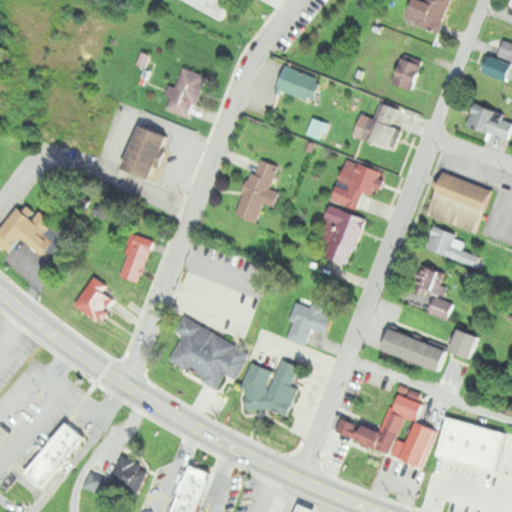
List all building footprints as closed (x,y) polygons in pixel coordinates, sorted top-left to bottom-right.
[(279,0),(278,3),(272,0),(234,0),(224,19),(187,0),(279,0)] [(451,0),(439,32),(407,20),(414,0),(451,0)] [(511,59),(498,54),(504,38),(511,40),(511,59)] [(480,70),(486,54),(511,63),(511,69),(508,80),(480,70)] [(414,88),(395,81),(404,58),(423,65),(414,88)] [(316,101),(280,88),(289,64),(325,78),(316,101)] [(191,118),(169,110),(185,67),(206,74),(191,118)] [(348,92),(331,85),(333,81),(349,87),(348,92)] [(377,116),(383,101),(402,108),(396,124),(401,126),(393,147),(365,136),(373,114),(377,116)] [(501,117),(511,121),(511,136),(511,139),(468,123),(476,101),(503,111),(501,117)] [(308,133),(314,117),(330,123),(324,139),(308,133)] [(155,178),(126,168),(142,125),(171,135),(155,178)] [(259,172),(264,158),(281,164),(273,187),(283,191),(278,206),(267,202),(259,222),(240,216),(256,171),(259,172)] [(364,189),(358,208),(334,200),(348,159),(382,171),(374,193),(364,189)] [(444,172),(494,191),(479,231),(429,211),(444,172)] [(333,204),(368,216),(364,229),(361,228),(349,261),(328,253),(339,220),(328,217),(333,204)] [(23,236),(9,252),(0,244),(0,231),(20,208),(33,219),(42,209),(53,218),(41,233),(53,243),(44,254),(23,236)] [(438,226),(457,233),(453,244),(481,255),(477,267),(429,250),(438,226)] [(133,231),(155,239),(147,262),(145,261),(138,282),(122,276),(130,256),(125,254),(133,231)] [(426,264),(446,271),(438,296),(455,302),(449,320),(431,313),(437,297),(417,290),(426,264)] [(103,309),(110,313),(104,321),(98,316),(98,317),(80,305),(86,297),(95,283),(113,295),(112,296),(115,299),(109,307),(106,304),(103,309)] [(307,345),(288,338),(295,321),(290,320),(297,301),(310,306),(313,300),(326,305),(324,312),(326,313),(319,331),(313,329),(307,345)] [(236,378),(225,371),(215,387),(171,360),(187,335),(177,329),(187,313),(252,353),(236,378)] [(284,357),(300,364),(291,386),(300,389),(289,415),(270,407),(264,405),(284,357)] [(253,362),(273,370),(262,396),(242,388),(253,362)] [(419,399),(409,395),(412,386),(423,391),(419,399)] [(380,446),(378,450),(337,430),(344,416),(361,425),(362,423),(383,433),(387,426),(399,432),(390,451),(380,446)] [(436,458),(446,418),(511,435),(511,439),(502,476),(436,458)] [(89,438),(44,492),(24,476),(69,421),(89,438)] [(113,480),(124,458),(142,467),(131,489),(113,480)] [(211,479),(198,511),(170,511),(187,470),(211,479)] [(106,480),(92,473),(85,488),(100,495),(106,480)]
